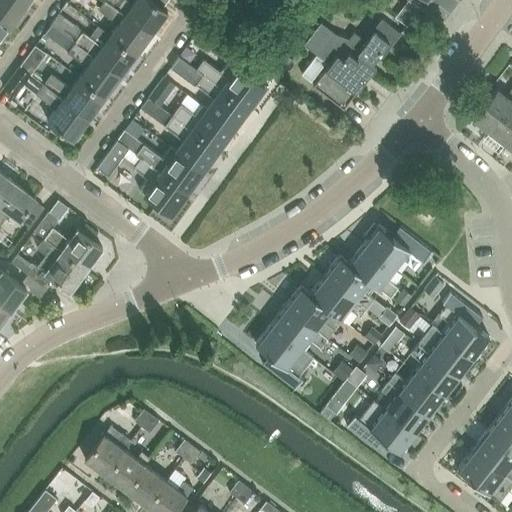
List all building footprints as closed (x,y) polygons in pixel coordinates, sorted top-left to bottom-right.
[(26,4),(19,0),(0,0),(0,17),(10,25),(26,4)] [(150,33),(105,0),(104,0),(98,10),(116,23),(109,34),(135,54),(150,33)] [(125,0),(105,0),(150,33),(166,11),(150,0),(133,0),(131,4),(125,0)] [(60,13),(52,25),(61,31),(75,41),(74,41),(120,74),(135,54),(109,34),(102,43),(60,13)] [(0,39),(10,25),(0,17),(0,39)] [(316,53),(300,74),(312,83),(312,84),(342,107),(371,69),(368,66),(372,61),(379,52),(383,55),(385,51),(400,33),(391,26),(382,19),(365,40),(353,31),(345,41),(320,21),(303,43),(316,53)] [(52,25),(44,35),(50,39),(54,42),(61,31),(52,25)] [(197,36),(197,37),(222,55),(223,55),(226,57),(234,46),(205,25),(197,36)] [(120,74),(74,41),(67,51),(86,65),(78,76),(105,95),(120,74)] [(279,77),(292,60),(269,42),(256,60),(279,77)] [(26,56),(19,65),(31,73),(37,64),(26,56)] [(178,56),(170,67),(194,84),(195,83),(214,97),(206,107),(200,103),(200,104),(232,127),(247,106),(195,68),(178,56)] [(267,87),(228,59),(219,70),(203,58),(195,68),(202,73),(247,106),(254,97),(257,100),(267,87)] [(31,73),(23,67),(22,68),(19,66),(2,87),(14,95),(30,74),(31,73)] [(50,74),(44,83),(89,116),(105,95),(78,76),(69,88),(50,74)] [(162,76),(154,87),(166,96),(174,85),(162,76)] [(89,116),(44,83),(36,94),(55,108),(47,119),(73,138),(89,116)] [(488,131),(511,99),(511,85),(505,94),(496,87),(472,118),(488,131)] [(147,98),(139,107),(154,118),(161,108),(159,106),(147,97),(147,98)] [(504,143),(511,133),(511,99),(488,131),(504,143)] [(232,127),(200,104),(193,113),(180,103),(171,115),(217,148),(232,127)] [(171,115),(164,125),(182,138),(174,148),(174,149),(201,169),(217,148),(171,115)] [(127,147),(135,153),(142,143),(123,129),(116,139),(127,147)] [(116,139),(96,167),(108,175),(122,155),(127,147),(116,139)] [(174,149),(169,146),(161,157),(142,143),(135,153),(139,156),(140,157),(186,190),(201,169),(174,149)] [(127,147),(122,155),(135,165),(140,158),(140,157),(139,156),(135,153),(127,147)] [(135,165),(133,167),(147,177),(138,188),(170,212),(186,190),(140,157),(140,158),(135,165)] [(0,202),(15,181),(0,170),(0,202)] [(35,196),(15,181),(0,202),(0,222),(9,210),(30,225),(44,206),(33,199),(35,196)] [(58,196),(49,208),(59,216),(68,204),(58,196)] [(43,237),(85,269),(101,247),(91,239),(79,230),(76,228),(67,239),(51,226),(57,219),(47,212),(34,230),(43,237)] [(84,222),(79,230),(91,239),(97,231),(84,222)] [(366,237),(362,243),(396,269),(394,267),(399,261),(402,258),(412,266),(419,257),(423,261),(431,250),(404,229),(396,238),(377,223),(376,225),(373,222),(363,235),(366,237)] [(35,263),(28,273),(46,287),(53,277),(69,290),(85,269),(43,237),(35,247),(44,254),(36,265),(35,263)] [(348,261),(347,262),(373,283),(383,290),(389,295),(390,295),(397,286),(386,278),(393,268),(396,270),(396,269),(362,243),(348,261)] [(338,255),(323,273),(366,306),(373,297),(366,292),(373,283),(347,262),(348,261),(338,254),(338,255)] [(0,302),(10,309),(25,288),(19,284),(0,269),(0,302)] [(46,287),(28,273),(19,284),(25,288),(38,298),(46,287)] [(309,292),(308,292),(331,310),(340,317),(341,317),(348,307),(359,315),(366,306),(323,273),(309,292)] [(434,275),(423,289),(433,297),(444,283),(434,275)] [(284,304),(327,337),(334,328),(323,320),(331,310),(308,292),(309,292),(299,284),(284,304)] [(395,298),(394,299),(402,306),(403,304),(410,294),(402,288),(402,289),(395,298)] [(442,331),(474,356),(489,336),(474,325),(482,316),(449,291),(441,301),(445,304),(439,313),(449,321),(442,331)] [(0,322),(10,309),(0,302),(0,322)] [(284,304),(270,323),(301,348),(309,338),(320,346),(327,337),(284,304)] [(378,316),(377,317),(387,325),(395,314),(386,306),(378,316)] [(410,306),(398,321),(408,328),(419,314),(410,306)] [(442,331),(431,322),(416,342),(459,375),(474,356),(442,331)] [(270,323),(254,343),(269,354),(274,358),(267,367),(294,388),(302,378),(298,374),(312,356),(301,348),(270,323)] [(371,325),(363,335),(372,343),(380,333),(371,325)] [(386,336),(397,344),(406,334),(395,325),(386,336)] [(459,375),(416,342),(409,351),(420,359),(413,369),(412,369),(444,394),(459,375)] [(350,350),(348,354),(358,361),(366,351),(356,343),(350,350)] [(373,353),(365,363),(375,371),(380,364),(383,361),(381,359),(379,358),(373,353)] [(339,359),(330,370),(343,380),(346,377),(352,369),(339,359)] [(352,369),(346,377),(355,385),(359,380),(360,378),(359,371),(354,367),(352,369)] [(412,369),(413,369),(410,367),(410,368),(412,370),(405,379),(394,371),(387,380),(429,413),(444,394),(412,369)] [(383,407),(415,432),(429,413),(387,380),(380,389),(391,397),(383,407)] [(511,395),(501,410),(511,418),(511,395)] [(354,414),(346,425),(373,446),(380,436),(385,440),(400,451),(415,432),(383,407),(373,398),(358,417),(354,414)] [(143,408),(133,420),(141,426),(150,413),(143,408)] [(511,418),(501,410),(486,429),(511,448),(511,418)] [(150,413),(141,426),(149,432),(158,419),(151,413),(150,413)] [(511,448),(486,429),(472,448),(511,479),(511,464),(510,463),(511,460),(511,448)] [(103,432),(83,458),(105,474),(124,448),(129,442),(130,440),(122,433),(120,435),(116,441),(104,433),(103,432)] [(183,438),(174,451),(182,456),(191,444),(183,438)] [(191,444),(182,456),(189,462),(198,450),(191,444)] [(105,474),(125,490),(145,463),(149,457),(140,450),(136,456),(124,448),(105,474)] [(511,483),(511,479),(472,448),(456,467),(499,500),(511,483)] [(145,463),(125,490),(146,505),(146,504),(165,479),(145,463)] [(203,467),(195,477),(202,483),(210,472),(207,469),(203,467)] [(177,488),(165,479),(146,504),(156,511),(172,511),(192,486),(183,480),(177,488)] [(238,479),(228,491),(236,497),(245,485),(238,479)] [(245,485),(236,497),(243,503),(253,491),(250,488),(245,485)] [(44,511),(56,498),(44,488),(25,511),(44,511)] [(98,496),(92,490),(84,500),(91,505),(98,496)] [(191,511),(209,511),(198,503),(191,511)]
